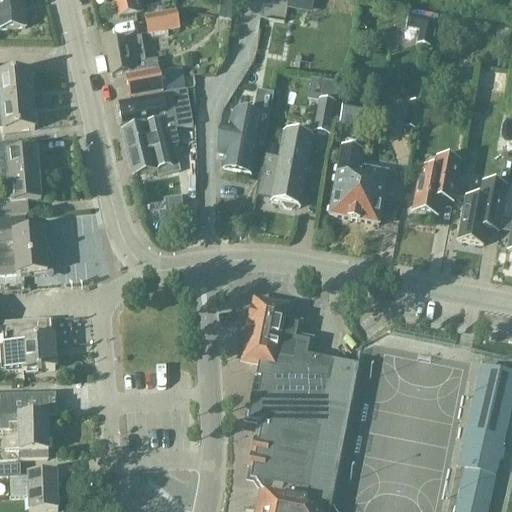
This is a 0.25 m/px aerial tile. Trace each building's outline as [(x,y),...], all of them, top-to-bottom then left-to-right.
[(0,0),(0,32),(24,30),(21,0),(0,0)] [(137,0),(90,0),(91,1),(97,0),(117,0),(121,19),(140,15),(137,0)] [(225,0),(225,13),(236,13),(236,0),(225,0)] [(346,0),(287,0),(286,10),(349,22),(352,1),(346,0)] [(148,37),(179,32),(175,14),(144,20),(148,37)] [(408,16),(406,28),(420,31),(417,44),(429,47),(434,21),(408,16)] [(439,22),(437,36),(470,42),(473,27),(439,22)] [(126,41),(126,42),(104,46),(110,78),(127,74),(128,78),(158,72),(156,61),(145,63),(140,38),(126,41)] [(476,66),(462,64),(458,88),(472,90),(476,66)] [(175,71),(159,74),(124,80),(128,102),(163,96),(162,94),(177,91),(175,71)] [(0,106),(30,104),(28,76),(0,78),(0,106)] [(309,83),(306,100),(318,102),(312,136),(328,139),(337,88),(309,83)] [(186,92),(162,97),(117,106),(121,125),(158,118),(159,124),(121,133),(131,178),(151,173),(152,180),(182,174),(176,148),(166,150),(163,134),(192,128),(186,92)] [(343,98),(339,123),(370,128),(374,104),(343,98)] [(409,103),(405,127),(415,129),(419,105),(409,103)] [(33,132),(30,104),(0,106),(0,119),(1,135),(33,132)] [(222,171),(249,176),(255,145),(263,147),(268,118),(252,115),(251,121),(232,117),(229,130),(224,129),(218,157),(224,158),(222,171)] [(511,127),(499,125),(487,185),(505,188),(511,152),(511,127)] [(260,166),(254,199),(270,201),(269,204),(277,205),(280,210),(288,211),(292,208),(298,210),(299,209),(312,141),(282,135),(278,160),(276,169),(260,166)] [(0,182),(37,179),(35,154),(19,156),(18,144),(0,145),(0,182)] [(338,166),(328,218),(378,228),(384,194),(391,196),(395,177),(358,170),(362,154),(341,150),(338,166)] [(437,218),(440,202),(452,204),(459,164),(435,160),(433,173),(419,170),(411,214),(437,218)] [(39,204),(37,179),(0,182),(0,193),(8,193),(9,205),(0,205),(0,222),(23,221),(28,220),(27,205),(39,204)] [(497,233),(500,220),(505,188),(487,185),(482,184),(478,202),(465,199),(457,242),(482,247),(485,231),(497,233)] [(170,218),(158,219),(160,231),(185,229),(182,199),(168,201),(170,218)] [(24,235),(23,221),(0,222),(0,279),(15,278),(46,275),(42,233),(24,235)] [(0,287),(0,297),(18,297),(18,287),(0,287)] [(249,339),(244,364),(258,367),(255,381),(260,382),(255,407),(250,407),(247,423),(261,426),(257,444),(255,443),(249,471),(252,472),(249,483),(254,483),(262,494),(258,511),(327,511),(357,368),(334,364),(306,358),(309,344),(294,342),(297,327),(283,325),(286,311),(255,305),(254,311),(252,310),(246,339),(249,339)] [(5,327),(0,323),(0,374),(21,373),(21,374),(53,372),(51,340),(49,340),(48,323),(5,327)] [(360,352),(336,347),(334,357),(358,362),(360,352)] [(487,511),(511,403),(511,376),(479,369),(456,470),(462,472),(453,511),(487,511)] [(54,397),(0,398),(0,436),(4,436),(4,453),(17,453),(17,462),(47,462),(46,420),(54,420),(54,397)] [(55,511),(54,478),(26,479),(20,479),(19,467),(0,467),(0,480),(7,480),(8,501),(27,500),(27,511),(55,511)]
